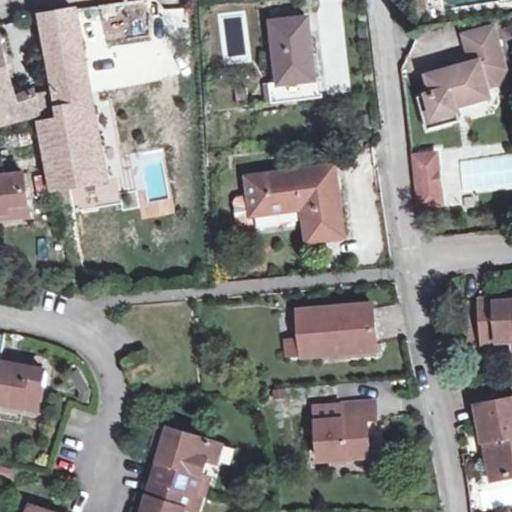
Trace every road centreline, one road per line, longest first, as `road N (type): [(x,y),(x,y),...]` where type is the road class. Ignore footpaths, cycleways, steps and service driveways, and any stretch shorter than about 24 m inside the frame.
road 1 (residential): [(0,313),(91,342),(113,383),(101,511)]
road 2 (residential): [(377,0),(415,265)]
road 3 (residential): [(415,265),(456,511)]
